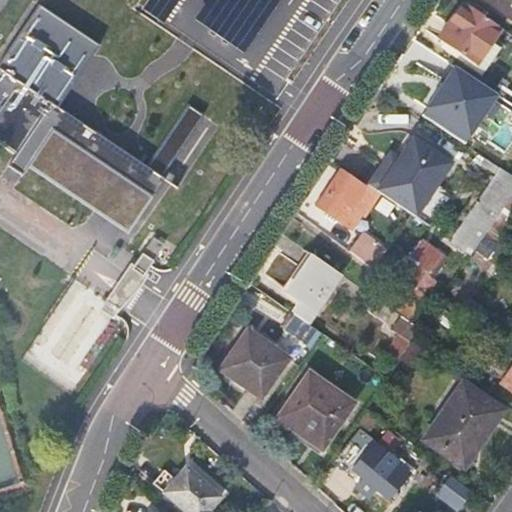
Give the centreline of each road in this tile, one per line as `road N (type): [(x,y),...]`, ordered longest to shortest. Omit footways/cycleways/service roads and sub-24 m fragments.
road 1 (tertiary): [(152,368),(316,112),(402,0)]
road 2 (unclassified): [(312,511),(152,368)]
road 3 (tertiary): [(83,511),(152,368)]
